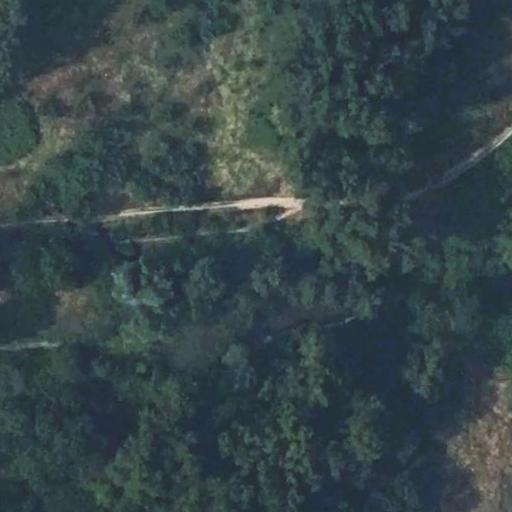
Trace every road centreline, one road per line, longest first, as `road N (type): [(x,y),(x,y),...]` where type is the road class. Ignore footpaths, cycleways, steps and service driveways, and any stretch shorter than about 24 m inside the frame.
road 1 (track): [(0,225),(395,196)]
road 2 (track): [(395,196),(425,226),(439,260),(447,332),(476,367),(511,364)]
